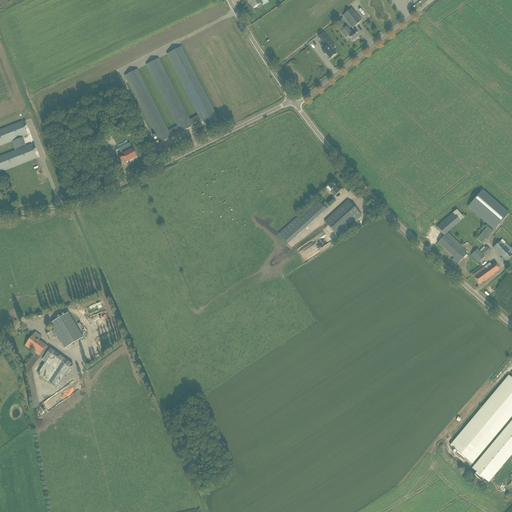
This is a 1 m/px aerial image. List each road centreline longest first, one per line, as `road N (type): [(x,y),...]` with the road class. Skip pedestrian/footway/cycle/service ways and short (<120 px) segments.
road 1 (unclassified): [(0,217),(95,196),(291,99)]
road 2 (unclassified): [(511,324),(396,222),(296,105)]
road 3 (unclassified): [(296,105),(422,6)]
